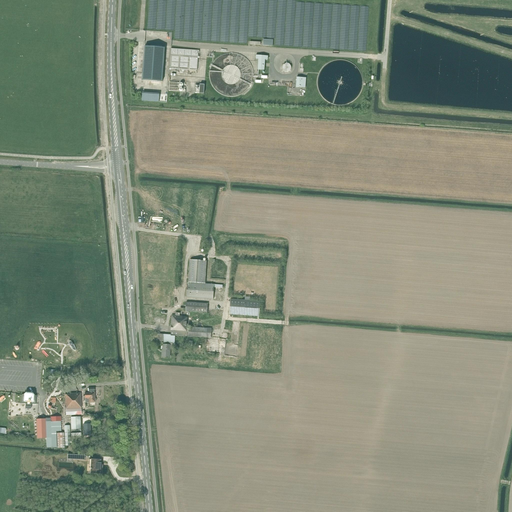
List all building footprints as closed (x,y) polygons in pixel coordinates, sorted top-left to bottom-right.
[(145,46),(142,80),(143,80),(149,80),(149,81),(162,82),(165,48),(145,46)] [(258,59),(258,70),(264,70),(265,60),(268,60),(268,56),(256,55),(256,59),(258,59)] [(306,78),(297,77),(296,87),(305,88),(306,78)] [(200,86),(195,85),(195,93),(204,94),(205,85),(200,84),(200,86)] [(223,285),(214,284),(205,284),(206,261),(190,260),(188,282),(187,282),(186,298),(213,300),(214,287),(222,288),(223,285)] [(261,302),(231,299),(230,315),(260,317),(261,302)] [(187,315),(189,316),(189,317),(190,315),(192,315),(193,312),(207,313),(207,314),(215,315),(215,318),(221,319),(222,316),(218,315),(219,310),(212,309),(212,310),(207,310),(208,303),(186,302),(185,312),(187,312),(187,315)] [(176,315),(173,315),(172,325),(176,325),(176,319),(183,320),(183,326),(188,326),(189,316),(187,315),(180,315),(180,312),(176,312),(176,315)] [(182,336),(187,336),(188,326),(183,326),(183,320),(176,319),(176,325),(172,325),(171,335),(157,334),(157,341),(163,342),(169,343),(172,343),(173,343),(174,343),(175,338),(177,338),(176,346),(183,346),(184,339),(182,339),(182,336)] [(189,327),(188,337),(211,338),(212,328),(189,327)] [(172,343),(169,343),(169,345),(163,345),(162,357),(170,358),(170,349),(172,349),(172,343)] [(94,387),(84,387),(85,400),(85,403),(91,402),(91,400),(94,400),(94,387)] [(22,395),(21,404),(26,404),(26,409),(31,409),(31,405),(36,405),(36,396),(34,396),(34,395),(32,394),(25,394),(24,395),(22,395)] [(71,395),(66,395),(66,409),(66,416),(81,415),(81,409),(82,409),(81,394),(71,394),(71,395)] [(45,419),(36,419),(37,438),(46,438),(46,448),(56,447),(56,433),(56,431),(61,431),(60,416),(50,417),(50,422),(45,422),(45,419)] [(80,417),(71,417),(71,429),(81,429),(80,417)] [(64,433),(57,433),(57,448),(65,448),(65,446),(64,433)] [(90,473),(101,473),(102,465),(100,465),(100,463),(101,463),(100,463),(100,460),(89,459),(89,464),(91,464),(90,473)]
